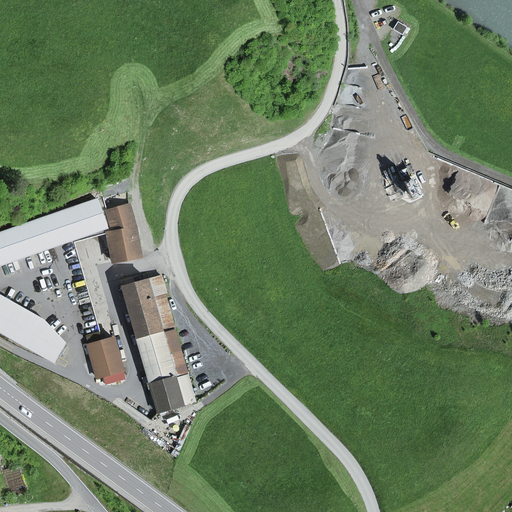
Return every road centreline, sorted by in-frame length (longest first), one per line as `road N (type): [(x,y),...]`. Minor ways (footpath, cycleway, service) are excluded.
road 1 (tertiary): [(373,511),(350,464),(184,287),(171,220),(190,180),(209,167),(293,141),(314,125),(341,65),(340,0)]
road 2 (primary): [(0,385),(166,511)]
road 3 (track): [(152,263),(134,180),(144,130),(136,79)]
road 4 (tertiary): [(0,415),(101,511)]
road 5 (unknown): [(79,380),(52,249)]
